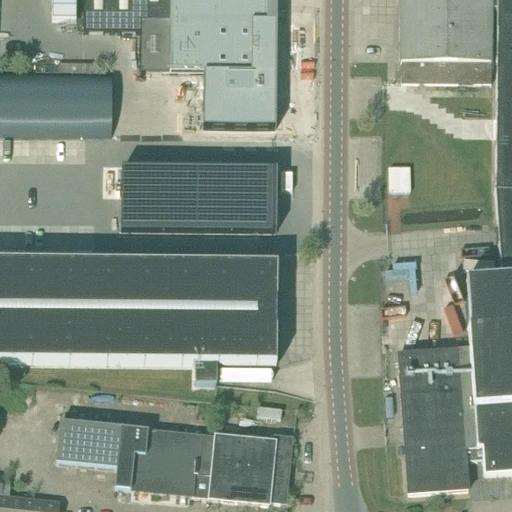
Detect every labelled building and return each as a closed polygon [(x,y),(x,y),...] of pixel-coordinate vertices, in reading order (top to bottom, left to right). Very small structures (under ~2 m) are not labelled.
[(140,38),(140,78),(214,79),(214,107),(215,108),(216,110),(218,111),(229,111),(232,111),(234,109),(236,108),(237,106),(238,104),(239,104),(241,108),(242,109),(243,111),(245,112),(272,112),(272,98),(272,26),(267,26),(267,0),(84,0),(84,37),(140,38)] [(399,359),(409,499),(468,495),(466,466),(484,465),(485,479),(511,477),(511,0),(400,0),(399,67),(401,67),(401,89),(491,90),(492,15),(497,15),(494,199),(500,271),(483,273),(466,273),(470,321),(467,321),(469,354),(399,359)] [(101,77),(101,67),(56,66),(56,76),(101,77)] [(0,139),(111,140),(112,78),(0,77),(0,139)] [(273,235),(273,175),(276,175),(276,174),(275,174),(122,172),(121,235),(275,236),(275,235),(273,235)] [(217,369),(276,369),(277,270),(0,266),(0,366),(195,369),(195,389),(217,389),(217,369)] [(55,468),(116,474),(114,494),(206,503),(206,504),(268,510),(268,506),(286,508),(292,443),(275,441),(274,446),(214,440),(214,442),(59,427),(55,468)] [(0,511),(59,511),(60,505),(2,498),(4,479),(0,478),(0,511)]
